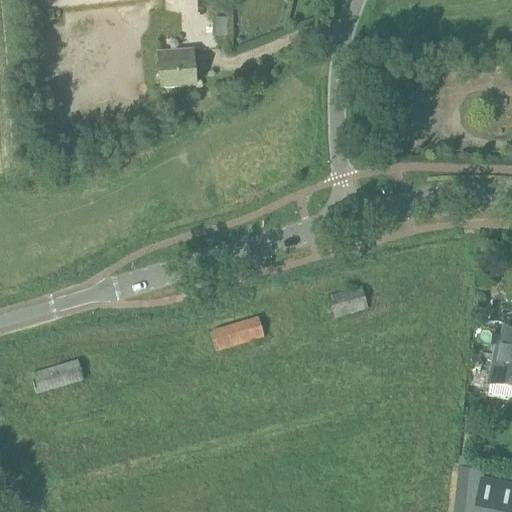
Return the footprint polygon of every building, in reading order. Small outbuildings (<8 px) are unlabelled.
[(54,23),(53,12),(37,14),(37,25),(54,23)] [(226,37),(227,23),(216,23),(215,37),(226,37)] [(195,88),(192,53),(158,55),(160,90),(195,88)] [(368,311),(361,289),(328,299),(334,321),(368,311)] [(215,355),(264,341),(257,320),(209,333),(215,355)] [(511,390),(511,334),(503,332),(500,351),(496,350),(490,381),(511,385),(511,390)] [(35,398),(84,383),(78,362),(29,376),(35,398)] [(511,511),(511,485),(487,480),(480,511),(511,511)]
